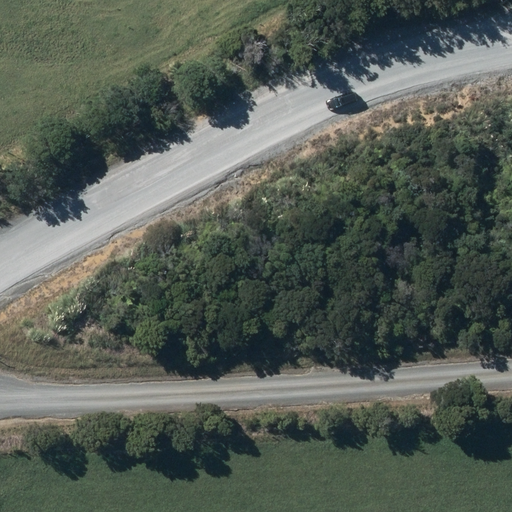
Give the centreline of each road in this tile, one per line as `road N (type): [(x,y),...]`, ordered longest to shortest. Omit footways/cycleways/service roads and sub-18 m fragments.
road 1 (unclassified): [(0,275),(323,112),(511,63)]
road 2 (unclassified): [(0,393),(42,397),(511,349)]
